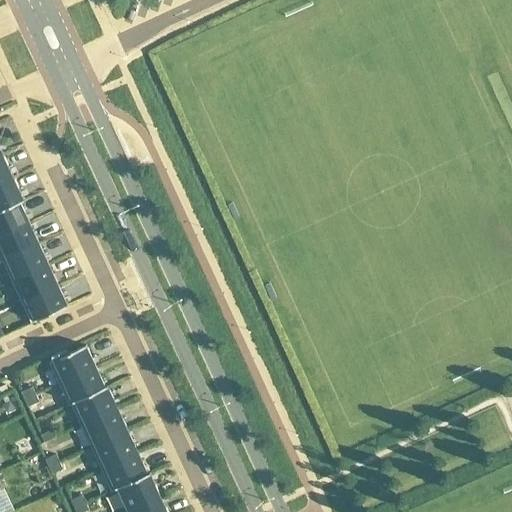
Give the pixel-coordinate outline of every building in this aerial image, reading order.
[(3,154),(0,154),(0,182),(13,177),(3,154)] [(13,177),(0,182),(0,210),(24,200),(13,177)] [(0,235),(29,223),(20,202),(24,200),(0,210),(0,235)] [(0,261),(38,243),(29,223),(0,235),(0,261)] [(38,243),(0,261),(2,261),(11,281),(48,264),(38,243)] [(21,302),(58,285),(48,264),(11,281),(21,302)] [(68,306),(58,285),(21,302),(31,323),(68,306)] [(95,366),(85,345),(68,353),(66,349),(51,356),(53,360),(49,362),(59,383),(95,366)] [(105,387),(95,366),(59,383),(68,404),(107,386),(105,387)] [(117,408),(107,386),(68,404),(69,405),(71,404),(81,425),(117,408)] [(24,400),(35,394),(32,387),(21,392),(24,400)] [(27,407),(38,402),(35,394),(24,400),(27,407)] [(91,447),(127,430),(117,408),(81,425),(91,447)] [(40,435),(44,442),(55,437),(51,430),(40,435)] [(101,469),(137,452),(127,430),(91,447),(101,469)] [(111,491),(150,473),(149,472),(147,473),(137,452),(101,469),(111,491)] [(44,459),(48,467),(59,462),(56,454),(44,459)] [(62,469),(59,462),(48,467),(51,474),(62,469)] [(160,496),(150,473),(111,491),(118,488),(128,511),(160,496)] [(74,508),(85,502),(82,495),(71,500),(74,508)] [(167,511),(160,496),(128,511),(167,511)] [(83,511),(88,510),(85,502),(74,508),(76,511),(83,511)]
